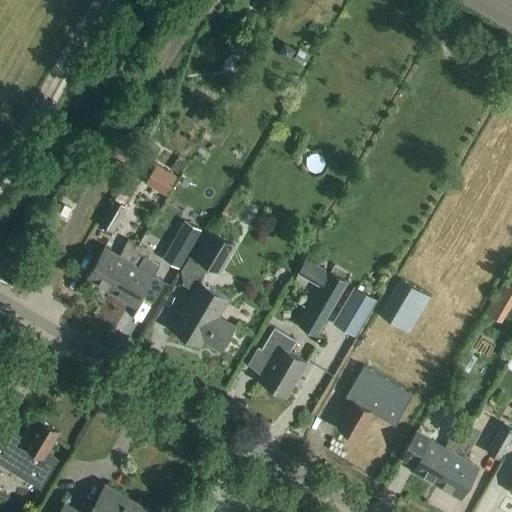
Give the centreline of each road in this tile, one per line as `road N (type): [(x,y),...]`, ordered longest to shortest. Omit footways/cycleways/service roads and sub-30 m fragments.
road 1 (tertiary): [(359,511),(0,300)]
road 2 (track): [(0,164),(95,0)]
